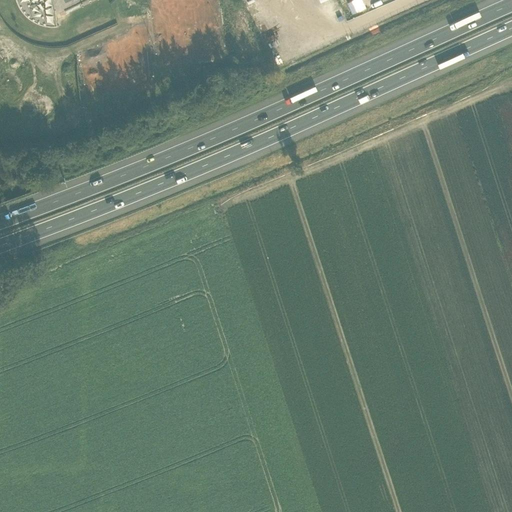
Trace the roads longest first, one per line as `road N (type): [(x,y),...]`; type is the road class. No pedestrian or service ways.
road 1 (motorway): [(511,5),(162,162),(0,224)]
road 2 (motorway): [(0,248),(168,183),(511,30)]
